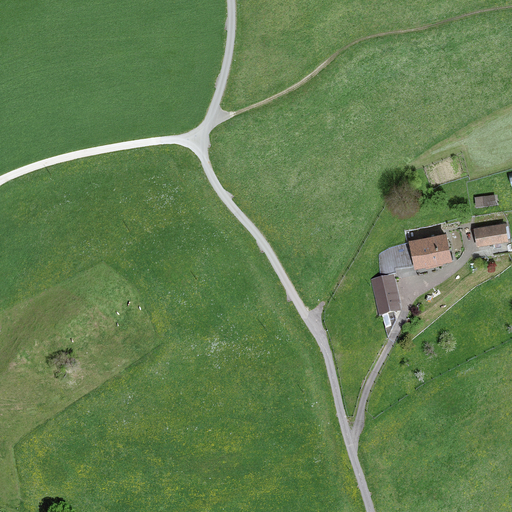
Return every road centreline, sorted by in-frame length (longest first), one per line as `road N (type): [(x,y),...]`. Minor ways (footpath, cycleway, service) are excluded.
road 1 (unclassified): [(198,139),(210,174),(320,338),(371,511)]
road 2 (track): [(209,118),(287,90),(358,40),(511,4)]
road 3 (track): [(0,181),(87,152),(160,140)]
road 4 (unclassified): [(231,0),(223,77),(198,139)]
